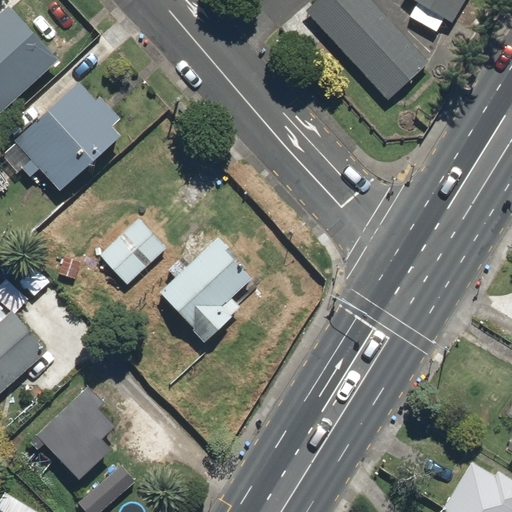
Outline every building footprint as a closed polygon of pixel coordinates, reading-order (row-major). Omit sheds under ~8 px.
[(423,57),(368,0),(310,0),(304,5),(387,92),(423,57)] [(461,0),(413,0),(448,21),(461,0)] [(65,55),(16,3),(0,18),(0,116),(65,55)] [(64,188),(123,133),(115,125),(125,115),(105,94),(101,97),(84,78),(19,139),(36,157),(26,166),(36,177),(45,168),(64,188)] [(0,194),(11,184),(0,172),(0,194)] [(172,246),(142,216),(104,254),(133,284),(172,246)] [(185,255),(174,265),(182,274),(163,292),(208,341),(240,311),(227,297),(253,273),(221,238),(193,264),(185,255)] [(85,257),(66,251),(59,273),(78,279),(85,257)] [(0,397),(52,349),(14,308),(0,321),(0,397)] [(51,441),(83,477),(135,430),(94,385),(34,439),(43,448),(51,441)] [(511,511),(511,470),(503,465),(500,471),(475,455),(439,511),(511,511)] [(101,511),(138,482),(124,465),(80,501),(88,511),(101,511)] [(44,511),(9,489),(0,503),(0,511),(44,511)]
